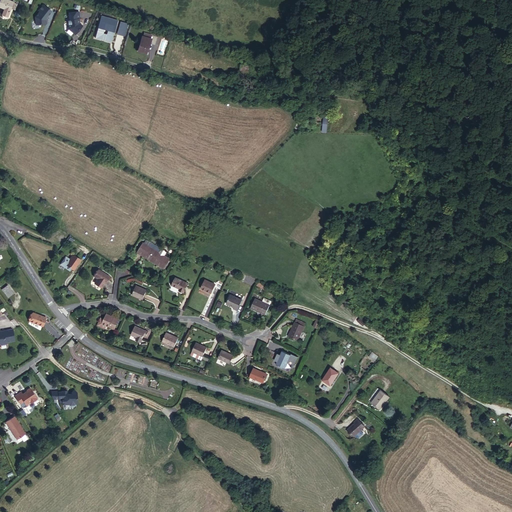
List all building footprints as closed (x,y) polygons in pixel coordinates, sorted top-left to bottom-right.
[(14,2),(8,0),(0,0),(0,6),(4,9),(2,15),(8,17),(11,8),(14,2)] [(52,10),(43,4),(39,9),(40,10),(36,16),(36,24),(46,23),(46,19),(48,16),(47,15),(52,10)] [(69,29),(75,35),(82,27),(79,24),(78,24),(78,20),(80,20),(79,12),(69,13),(70,21),(68,21),(69,29)] [(139,50),(146,53),(150,39),(143,37),(139,50)] [(245,71),(248,72),(249,66),(241,65),(240,72),(244,73),(245,71)] [(139,251),(164,267),(169,259),(144,243),(139,251)] [(164,269),(164,267),(139,251),(138,253),(164,269)] [(71,269),(73,270),(80,260),(73,255),(69,259),(66,265),(70,268),(71,269)] [(66,265),(69,259),(65,257),(60,264),(68,270),(70,268),(66,265)] [(105,283),(109,277),(98,270),(94,276),(98,279),(105,283)] [(179,290),(183,293),(188,283),(175,278),(172,285),(179,289),(179,290)] [(105,283),(98,279),(95,283),(102,288),(105,283)] [(211,293),(214,287),(215,285),(205,280),(201,288),(211,293)] [(215,285),(214,287),(221,290),(224,284),(217,281),(215,285)] [(13,293),(7,286),(2,290),(8,297),(13,293)] [(139,298),(143,300),(147,290),(137,286),(132,295),(139,298)] [(233,309),(237,311),(242,300),(231,295),(226,304),(234,307),(233,309)] [(265,315),(270,305),(271,302),(264,298),(262,302),(255,298),(251,308),(265,315)] [(45,317),(32,312),(29,321),(42,326),(45,317)] [(105,327),(106,326),(110,328),(111,327),(115,329),(119,319),(115,317),(115,318),(107,314),(104,319),(101,318),(98,326),(102,328),(105,327)] [(356,317),(364,325),(367,321),(358,314),(356,317)] [(289,337),(298,341),(304,326),(295,322),(289,337)] [(137,337),(142,340),(144,335),(146,332),(146,331),(135,326),(131,334),(137,337)] [(0,345),(1,345),(6,344),(6,343),(15,341),(13,330),(0,332),(0,345)] [(162,341),(174,347),(178,338),(166,333),(162,341)] [(192,351),(203,356),(207,348),(196,343),(192,351)] [(87,349),(86,351),(88,353),(85,357),(91,361),(96,354),(87,349)] [(218,358),(230,364),(233,356),(222,350),(218,358)] [(276,364),(285,368),(291,355),(282,351),(276,364)] [(375,361),(378,357),(372,352),(369,357),(375,361)] [(250,377),(263,383),(267,374),(254,368),(250,377)] [(330,386),(339,373),(331,368),(322,380),(330,386)] [(22,391),(16,395),(21,403),(24,401),(27,404),(29,404),(29,402),(32,400),(33,400),(35,400),(38,398),(32,388),(30,388),(27,389),(27,391),(23,393),(22,391)] [(62,391),(58,392),(58,398),(62,398),(62,403),(67,402),(67,404),(69,403),(70,405),(75,404),(76,403),(77,403),(76,392),(74,389),(71,392),(71,394),(67,394),(67,392),(67,390),(61,391),(62,391)] [(381,390),(371,403),(380,410),(389,397),(381,390)] [(25,433),(15,416),(13,417),(6,421),(17,438),(25,433)] [(348,429),(354,436),(355,436),(357,438),(359,438),(363,434),(363,433),(361,430),(365,427),(358,419),(354,422),(355,423),(348,429)]
